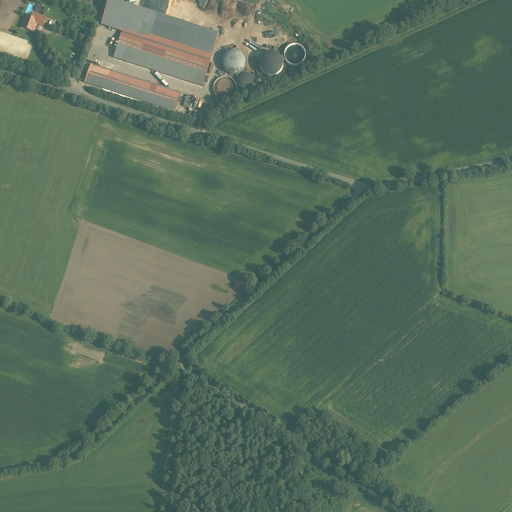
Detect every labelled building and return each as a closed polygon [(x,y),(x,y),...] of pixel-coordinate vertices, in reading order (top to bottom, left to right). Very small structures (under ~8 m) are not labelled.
[(219,36),(109,0),(101,25),(210,60),(211,61),(219,36)] [(239,8),(241,2),(238,1),(236,0),(221,0),(221,1),(220,4),(220,8),(232,12),(221,11),(221,21),(224,21),(224,22),(229,22),(234,24),(238,14),(235,13),(236,11),(236,8),(239,8)] [(37,5),(35,11),(43,14),(45,7),(37,5)] [(242,12),(236,36),(245,38),(250,14),(242,12)] [(45,19),(33,14),(31,19),(26,17),(22,27),(34,32),(37,24),(42,26),(45,19)] [(210,60),(123,32),(115,58),(202,86),(210,60)] [(284,54),(284,58),(286,61),(288,64),(291,65),(294,66),(298,65),(301,64),(303,61),(305,58),(305,55),(305,51),(303,48),(300,46),(297,45),(293,45),(290,46),(287,48),(285,51),(284,54)] [(244,67),(245,63),(244,58),(242,55),(238,52),(233,51),(229,52),(225,55),(222,59),(222,63),(223,68),(225,72),(229,74),(234,75),(238,74),(242,71),(244,67)] [(282,69),(283,65),(282,60),(280,57),(276,54),(271,53),(267,54),(263,57),(260,61),(260,65),(260,70),(263,74),(267,76),(272,77),(276,76),(280,73),(282,69)] [(179,93),(90,64),(84,83),(173,112),(179,93)] [(256,86),(257,83),(256,79),(254,76),(251,74),(247,74),(244,75),(241,77),(239,80),(238,83),(239,87),(241,90),(244,92),(248,92),(251,92),(254,90),(256,86)] [(236,93),(237,89),(236,84),(233,81),(229,78),(225,77),(220,78),(216,81),(214,85),(213,89),(214,94),(217,98),(221,100),(225,101),(230,100),(233,97),(236,93)] [(223,102),(213,98),(210,109),(219,112),(223,102)]
